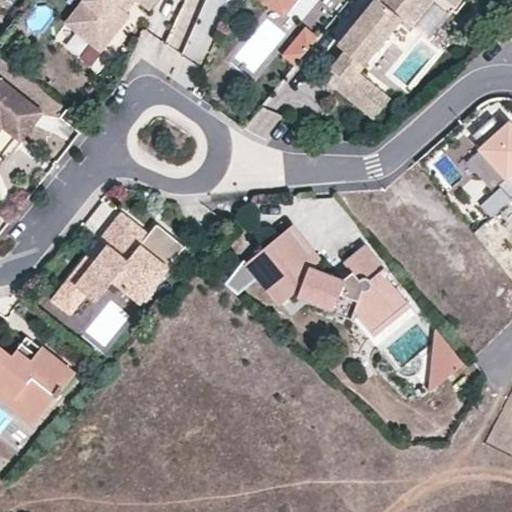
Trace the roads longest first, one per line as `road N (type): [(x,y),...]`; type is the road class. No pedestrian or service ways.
road 1 (residential): [(221,154),(374,167),(397,159),(511,72)]
road 2 (residential): [(101,149),(155,97),(206,125),(221,154)]
road 3 (residential): [(101,149),(0,265)]
road 4 (track): [(500,362),(502,390),(483,430),(430,482)]
road 5 (residential): [(221,154),(194,185),(177,186),(136,173),(101,149)]
road 6 (track): [(394,511),(430,482),(498,473),(511,479)]
